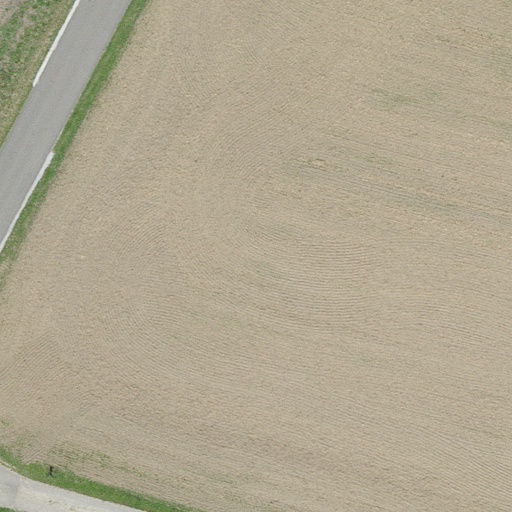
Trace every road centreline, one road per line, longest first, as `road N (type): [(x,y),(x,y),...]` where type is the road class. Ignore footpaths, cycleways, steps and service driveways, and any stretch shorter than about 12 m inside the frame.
road 1 (unclassified): [(0,226),(121,0)]
road 2 (track): [(118,511),(0,480)]
